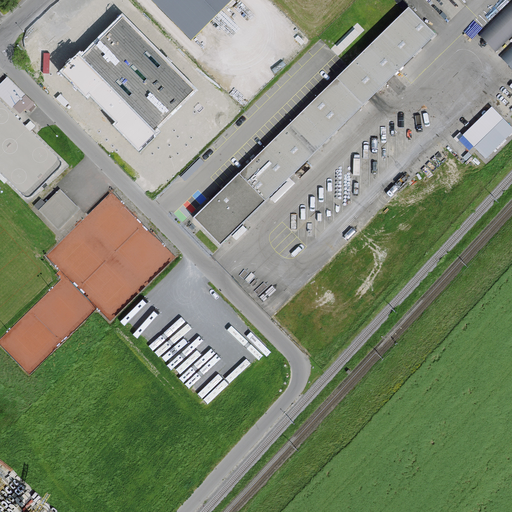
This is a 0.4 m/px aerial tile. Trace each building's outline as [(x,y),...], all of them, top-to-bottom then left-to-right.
[(148,0),(193,43),(236,0),(148,0)] [(511,0),(508,0),(478,32),(496,49),(511,32),(511,0)] [(436,37),(409,9),(193,219),(220,247),(436,37)] [(154,134),(191,98),(119,26),(76,69),(152,145),(158,139),(154,134)] [(511,42),(500,53),(511,65),(511,42)] [(30,104),(6,79),(0,85),(0,101),(10,112),(12,109),(18,116),(30,104)] [(486,156),(511,130),(511,123),(492,104),(458,137),(469,148),(473,144),(486,156)] [(109,125),(129,147),(140,136),(120,115),(109,125)] [(33,128),(28,124),(23,129),(29,134),(33,128)] [(204,163),(200,159),(181,178),(185,182),(204,163)] [(77,212),(59,193),(45,207),(40,201),(32,209),(55,233),(77,212)]
